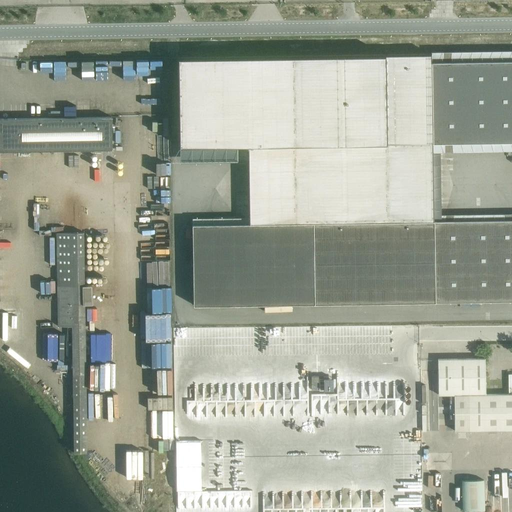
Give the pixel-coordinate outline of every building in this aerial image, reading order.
[(433,143),(431,62),(431,54),(178,58),(180,146),(248,145),(250,223),(317,222),(434,220),(433,143)] [(511,141),(511,60),(431,62),(433,143),(511,141)] [(0,150),(112,149),(112,117),(0,118),(0,150)] [(511,300),(511,219),(434,220),(435,302),(511,300)] [(435,302),(434,220),(317,222),(318,303),(435,302)] [(318,303),(317,222),(250,223),(192,224),(194,305),(318,303)] [(78,250),(84,250),(84,232),(56,233),(57,281),(78,281),(78,250)] [(84,285),(84,250),(78,250),(78,281),(57,281),(58,326),(72,326),(72,354),(85,354),(90,354),(89,325),(85,325),(85,304),(92,303),(92,285),(84,285)] [(87,452),(85,354),(72,354),(74,452),(87,452)] [(485,358),(476,358),(438,359),(439,395),(454,395),(486,394),(485,358)] [(398,360),(398,383),(415,383),(414,360),(398,360)] [(312,390),(332,389),(332,381),(319,381),(319,376),(311,376),(312,390)] [(420,407),(419,397),(419,387),(391,387),(391,397),(392,407),(420,407)] [(511,429),(511,393),(509,394),(486,394),(454,395),(455,431),(511,429)]
